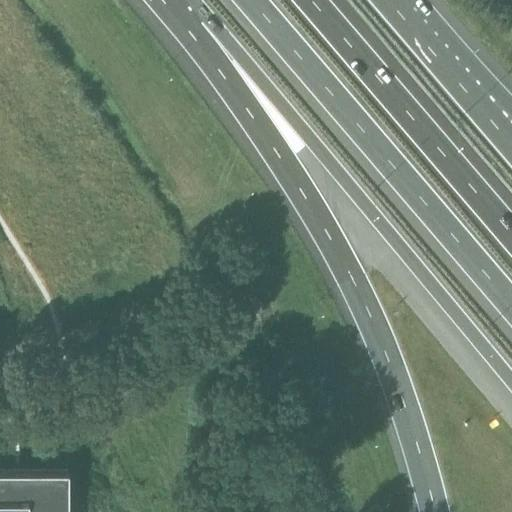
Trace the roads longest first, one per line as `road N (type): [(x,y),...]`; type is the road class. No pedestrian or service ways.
road 1 (motorway): [(199,21),(366,300),(433,511)]
road 2 (motorway): [(199,21),(511,380)]
road 3 (motorway): [(250,0),(511,303)]
road 4 (motorway): [(511,237),(308,0)]
road 5 (motorway): [(500,131),(389,0)]
